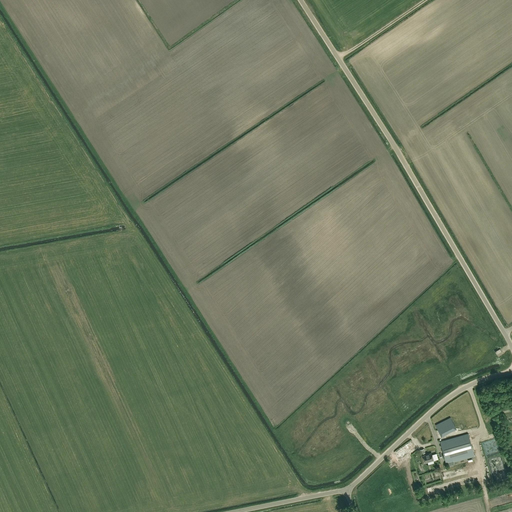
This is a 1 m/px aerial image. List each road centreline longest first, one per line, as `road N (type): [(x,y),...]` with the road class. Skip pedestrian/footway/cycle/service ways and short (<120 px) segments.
road 1 (unclassified): [(511,348),(300,0)]
road 2 (unclassified): [(347,489),(453,394),(511,372)]
